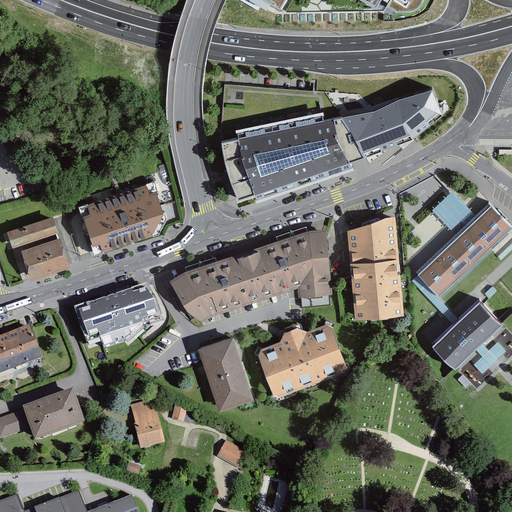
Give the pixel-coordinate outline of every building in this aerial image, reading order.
[(247,0),(246,2),(268,16),(272,10),(285,18),(286,16),(390,14),(393,17),(399,17),(407,17),(415,15),(420,12),(424,6),(426,0),(247,0)] [(375,114),(346,118),(355,134),(352,135),(355,143),(359,142),(369,158),(415,139),(441,117),(432,93),(401,102),(375,114)] [(243,139),(224,143),(226,150),(228,161),(230,171),(235,184),(240,199),(238,200),(239,207),(258,200),(261,204),(357,172),(354,163),(369,158),(359,142),(355,143),(352,135),(355,134),(346,118),(328,121),(327,113),(237,130),(239,135),(241,135),(243,139)] [(149,160),(137,164),(143,180),(155,175),(149,160)] [(93,237),(96,244),(94,245),(91,251),(93,259),(125,248),(168,233),(166,213),(157,181),(79,208),(81,215),(83,218),(86,217),(93,237)] [(453,189),(433,207),(449,225),(457,234),(477,215),(469,206),(453,189)] [(457,234),(418,272),(419,273),(423,278),(439,294),(511,224),(511,223),(491,202),(477,215),(457,234)] [(53,217),(10,231),(14,246),(58,233),(53,217)] [(352,232),(356,260),(400,258),(391,217),(352,232)] [(190,271),(176,280),(203,316),(211,310),(302,283),(304,294),(330,291),(324,231),(312,231),(190,271)] [(60,238),(24,249),(33,277),(69,266),(60,238)] [(356,260),(358,317),(402,315),(400,258),(356,260)] [(449,318),(454,323),(459,318),(455,313),(422,279),(423,278),(419,273),(412,279),(449,318)] [(153,287),(72,314),(85,347),(104,342),(106,347),(129,340),(132,343),(147,329),(167,322),(160,302),(153,287)] [(329,294),(301,295),(301,305),(330,304),(329,294)] [(454,323),(433,342),(455,366),(475,347),(482,341),(502,323),(480,299),(459,318),(454,323)] [(284,344),(263,350),(280,400),(347,371),(329,325),(309,333),(298,328),(289,332),(284,344)] [(30,330),(0,341),(0,377),(42,362),(30,330)] [(233,339),(205,347),(224,408),(252,399),(233,339)] [(482,341),(475,347),(483,355),(474,364),(482,372),(506,350),(498,341),(490,349),(482,341)] [(34,429),(39,442),(87,426),(76,395),(28,411),(34,429)] [(151,400),(133,405),(144,445),(162,440),(151,400)] [(188,410),(177,408),(174,420),(185,422),(188,410)] [(0,441),(34,429),(28,411),(0,421),(0,441)] [(248,453),(227,443),(220,458),(241,468),(248,453)] [(80,490),(24,510),(24,511),(87,511),(80,490)] [(18,494),(0,500),(0,511),(24,511),(24,510),(18,494)] [(138,511),(132,494),(87,511),(138,511)]
